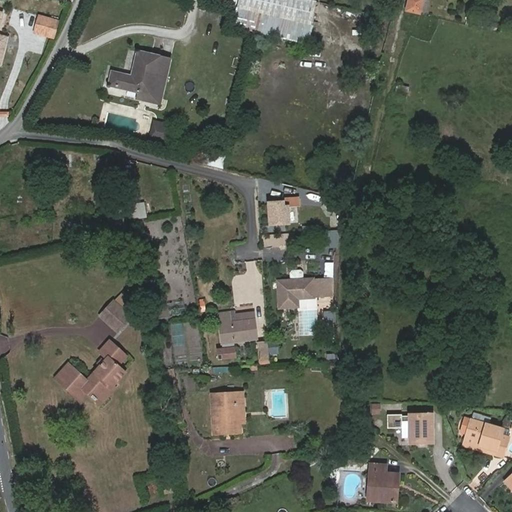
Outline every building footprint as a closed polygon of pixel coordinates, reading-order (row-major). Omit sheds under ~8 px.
[(315,2),(306,0),(237,0),(232,26),(306,44),(315,2)] [(420,14),(423,0),(409,0),(407,11),(420,14)] [(58,21),(39,16),(35,34),(53,38),(58,21)] [(170,59),(136,51),(130,76),(112,72),(109,87),(138,93),(136,100),(159,105),(170,59)] [(395,85),(394,95),(407,96),(408,86),(395,85)] [(171,123),(153,120),(148,140),(166,144),(171,123)] [(269,197),(269,205),(284,205),(284,196),(269,197)] [(144,201),(128,203),(131,219),(146,217),(144,201)] [(270,226),(285,226),(284,205),(269,205),(270,226)] [(278,281),(279,308),(297,307),(297,299),(313,298),(332,298),(333,280),(278,281)] [(112,300),(99,315),(118,334),(132,318),(112,300)] [(233,312),(218,313),(223,350),(217,351),(218,360),(235,358),(233,342),(256,339),(253,313),(234,315),(233,312)] [(122,355),(106,341),(98,350),(105,356),(101,360),(97,364),(93,369),(94,370),(85,380),(66,362),(54,375),(75,396),(83,389),(86,392),(85,393),(92,399),(94,397),(92,396),(106,382),(108,385),(121,372),(114,365),(122,355)] [(268,341),(257,342),(258,358),(269,356),(268,341)] [(161,373),(165,395),(175,394),(173,381),(171,372),(161,373)] [(99,398),(102,397),(111,388),(108,385),(106,382),(92,396),(94,397),(96,399),(99,398)] [(238,422),(236,393),(210,394),(212,433),(239,432),(238,422)] [(379,403),(371,404),(372,414),(380,413),(379,403)] [(177,404),(164,406),(167,424),(180,422),(177,404)] [(398,415),(383,415),(383,429),(398,429),(398,437),(405,438),(405,442),(413,442),(415,444),(419,444),(422,442),(428,442),(428,430),(427,430),(427,424),(428,424),(428,414),(420,414),(420,416),(414,416),(414,414),(406,414),(406,416),(398,416),(398,415)] [(458,435),(463,436),(478,441),(477,444),(492,449),(491,453),(499,455),(506,430),(468,419),(464,417),(458,435)] [(478,441),(463,436),(461,443),(476,448),(491,453),(492,449),(477,444),(478,441)] [(360,468),(365,464),(365,462),(359,455),(350,454),(348,457),(352,461),(355,462),(355,465),(358,465),(360,468)] [(352,461),(348,457),(346,459),(350,465),(355,465),(355,462),(352,461)] [(369,473),(368,500),(390,502),(392,482),(395,483),(396,473),(382,472),(383,464),(366,463),(366,472),(369,473)] [(161,479),(163,493),(173,492),(171,477),(161,479)]
